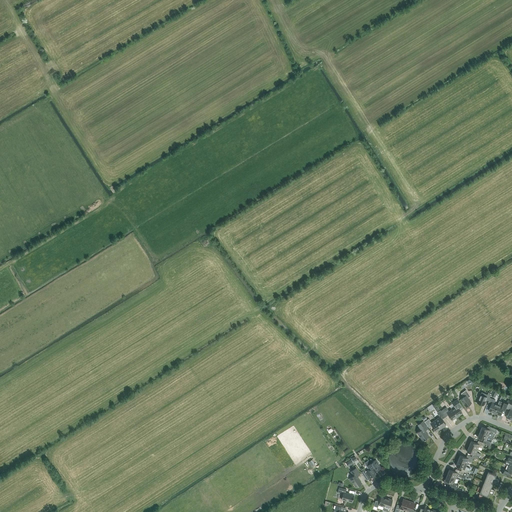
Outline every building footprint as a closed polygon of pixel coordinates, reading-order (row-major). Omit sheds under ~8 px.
[(461,399),(466,406),(471,403),(468,398),(470,396),(466,390),(461,393),(464,397),(461,399)] [(483,405),(485,399),(488,401),(491,393),(488,392),(487,394),(484,393),(483,395),(481,394),(477,403),(483,405)] [(490,398),(488,403),(491,404),(488,410),(494,413),(497,404),(494,403),(495,400),(490,398)] [(452,409),(457,416),(462,413),(460,410),(463,408),(457,399),(452,403),(454,405),(451,407),(452,409)] [(499,400),(497,404),(494,413),(500,415),(502,409),(506,410),(508,403),(503,401),(503,402),(499,400)] [(446,407),(441,411),(445,417),(448,415),(452,420),(457,416),(452,409),(449,411),(446,407)] [(437,412),(440,417),(435,420),(441,428),(446,424),(442,419),(445,417),(441,411),(440,410),(437,412)] [(436,431),(441,428),(435,420),(432,423),(429,419),(425,421),(429,428),(432,426),(436,431)] [(429,436),(424,430),(427,428),(423,421),(419,424),(423,428),(417,432),(423,440),(429,436)] [(488,429),(482,426),(480,432),(493,437),(497,429),(489,426),(488,429)] [(477,437),(484,440),(483,442),(484,443),(490,445),(493,437),(480,432),(477,437)] [(482,448),(484,443),(483,442),(478,440),(477,443),(471,441),(469,446),(477,449),(479,447),(482,448)] [(477,449),(469,446),(467,451),(473,454),(472,456),(474,458),(478,459),(480,454),(476,452),(477,449)] [(460,455),(458,460),(467,464),(468,461),(471,462),(472,460),(473,460),(474,458),(472,456),(467,455),(466,457),(460,455)] [(370,470),(366,472),(365,471),(363,470),(361,472),(364,476),(367,474),(370,478),(376,474),(374,471),(377,469),(377,470),(381,467),(376,460),(372,462),(372,461),(369,460),(365,463),(370,470)] [(462,468),(461,471),(464,472),(466,473),(467,473),(468,470),(469,471),(470,468),(466,466),(467,464),(458,460),(456,465),(462,468)] [(511,466),(509,465),(507,471),(503,469),(501,473),(511,476),(511,473),(511,466)] [(356,468),(351,471),(353,476),(349,479),(351,483),(352,482),(356,487),(362,483),(357,476),(360,474),(356,468)] [(449,469),(447,475),(456,478),(457,475),(462,477),(464,478),(466,473),(464,472),(461,471),(456,469),(455,472),(449,469)] [(488,472),(486,477),(498,482),(499,479),(498,479),(495,478),(496,475),(488,472)] [(458,485),(454,483),(456,478),(447,475),(445,479),(444,479),(443,482),(448,484),(449,481),(451,482),(450,485),(457,488),(458,485)] [(493,482),(497,484),(498,482),(486,477),(484,482),(492,486),(493,482)] [(484,482),(481,488),(494,492),(494,490),(491,489),(492,486),(484,482)] [(352,502),(354,495),(345,492),(346,489),(339,487),(337,493),(343,494),(341,499),(352,502)] [(494,492),(481,488),(479,493),(488,496),(489,493),(492,494),(493,495),(494,492)] [(379,503),(375,501),(374,506),(378,507),(378,508),(383,510),(384,507),(387,498),(381,496),(379,503)] [(389,508),(393,500),(387,498),(384,507),(383,510),(389,511),(390,509),(389,508)] [(398,511),(400,508),(405,510),(409,501),(403,499),(400,506),(397,504),(394,511),(398,511)] [(415,511),(416,511),(412,510),(415,503),(409,501),(405,510),(410,511),(415,511)]
